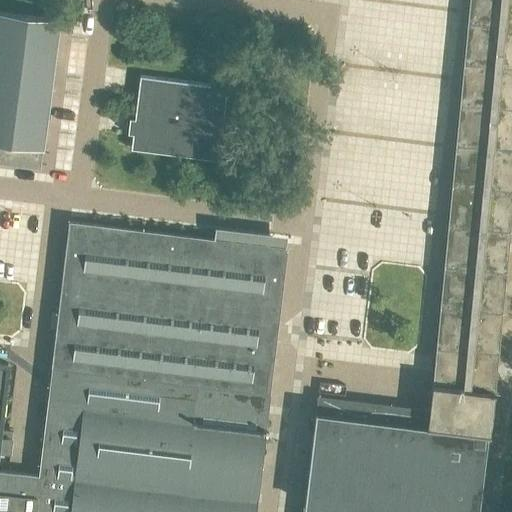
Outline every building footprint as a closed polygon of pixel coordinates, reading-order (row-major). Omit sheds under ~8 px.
[(477,511),(491,398),(500,313),(511,190),(511,0),(471,0),(454,181),(433,391),(431,413),(319,399),(319,398),(317,398),(303,511),(255,511),(270,393),(269,393),(286,248),(70,222),(40,476),(0,471),(0,442),(9,365),(0,363),(0,511),(477,511)] [(0,141),(43,147),(44,147),(60,22),(0,14),(0,141)] [(228,88),(223,88),(141,77),(131,149),(218,161),(228,88)] [(43,147),(0,141),(0,162),(40,168),(43,147)] [(1,437),(0,442),(0,452),(12,454),(14,438),(1,437)]
